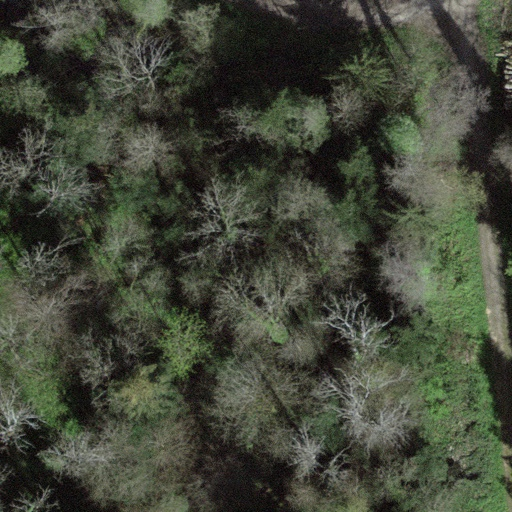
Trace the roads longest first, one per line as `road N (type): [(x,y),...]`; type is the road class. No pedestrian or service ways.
road 1 (track): [(511,303),(499,168),(461,30)]
road 2 (track): [(476,0),(461,30),(248,0)]
